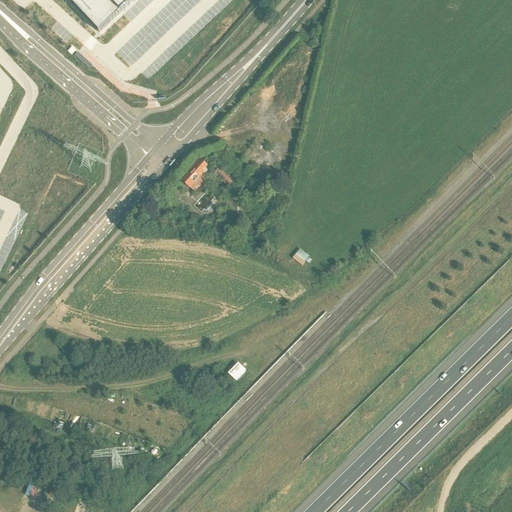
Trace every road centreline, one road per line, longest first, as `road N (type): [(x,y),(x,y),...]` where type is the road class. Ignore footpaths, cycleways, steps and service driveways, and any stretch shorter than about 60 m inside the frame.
road 1 (track): [(187,511),(511,186)]
road 2 (motorway): [(511,318),(316,511)]
road 3 (track): [(0,387),(146,382),(251,349)]
road 4 (secondary): [(0,347),(167,162)]
road 5 (secondary): [(149,155),(32,288),(0,337)]
road 6 (motorway): [(354,511),(511,355)]
road 7 (unclassified): [(159,145),(0,10)]
road 8 (unclassified): [(0,13),(149,155)]
road 9 (secondary): [(167,162),(296,12)]
road 10 (secondary): [(296,12),(159,145)]
road 11 (track): [(440,511),(445,482),(511,414)]
